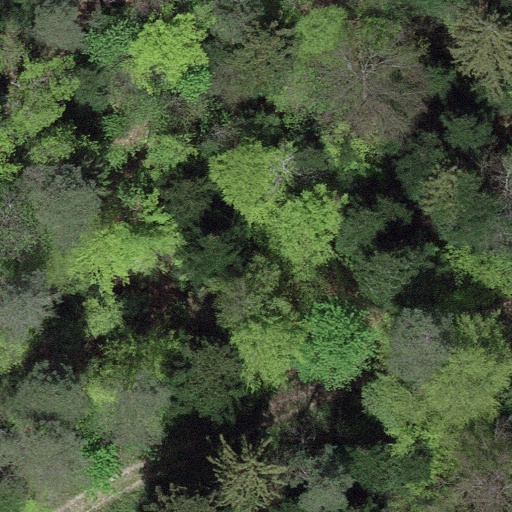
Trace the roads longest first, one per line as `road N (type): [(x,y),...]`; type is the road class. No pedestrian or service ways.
road 1 (track): [(511,70),(389,37),(125,143),(0,204)]
road 2 (track): [(511,307),(227,422),(73,511)]
